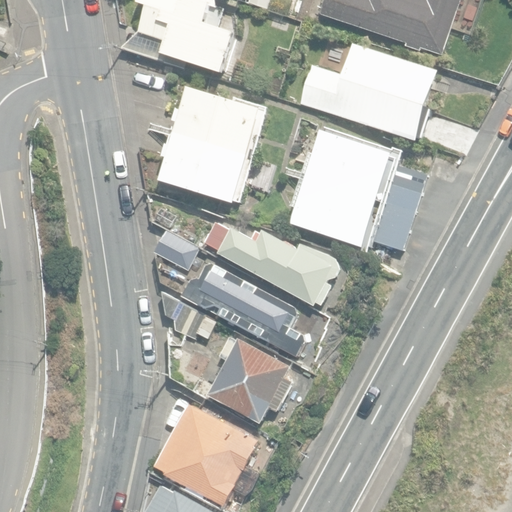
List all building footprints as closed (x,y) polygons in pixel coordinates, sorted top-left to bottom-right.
[(191,64),(231,75),(242,36),(222,28),(224,12),(236,15),(242,9),(243,4),(230,0),(146,0),(145,4),(152,6),(144,33),(142,33),(125,51),(189,70),(191,64)] [(253,0),(252,3),(271,9),(273,0),(253,0)] [(424,49),(446,56),(465,0),(328,0),(324,14),(410,44),(409,47),(423,52),(424,49)] [(0,40),(7,43),(14,23),(0,17),(0,40)] [(304,105),(421,142),(436,96),(443,73),(357,45),(347,77),(317,67),(307,96),(304,105)] [(165,182),(239,205),(267,112),(268,112),(216,96),(194,89),(192,96),(187,112),(182,110),(177,124),(183,126),(165,182)] [(296,225),(370,249),(400,157),(326,133),(296,225)] [(377,241),(408,251),(433,175),(401,165),(377,241)] [(318,306),(323,309),(325,306),(336,287),(330,284),(332,281),(331,280),(340,278),(344,269),(342,261),(306,246),(303,251),(268,232),(262,243),(236,229),(235,231),(221,223),(209,244),(224,252),(223,254),(318,306)] [(158,253),(190,271),(202,249),(170,231),(158,253)] [(187,296),(300,356),(306,344),(308,341),(306,336),(293,328),(300,315),(298,308),(218,266),(215,265),(209,267),(202,280),(200,279),(194,281),(193,284),(187,296)] [(364,287),(389,301),(400,281),(375,267),(364,287)] [(179,330),(196,339),(208,316),(186,304),(166,293),(170,317),(177,321),(179,330)] [(210,317),(201,334),(212,340),(220,323),(210,317)] [(212,396),(264,424),(273,408),(281,412),(296,383),(289,379),(295,368),(244,339),(242,342),(235,337),(223,357),(231,362),(212,396)] [(171,476),(230,507),(239,490),(251,496),(258,491),(265,476),(251,469),(261,448),(259,447),(262,441),(195,405),(161,468),(173,473),(171,476)] [(216,511),(179,491),(178,493),(165,486),(150,511),(216,511)]
